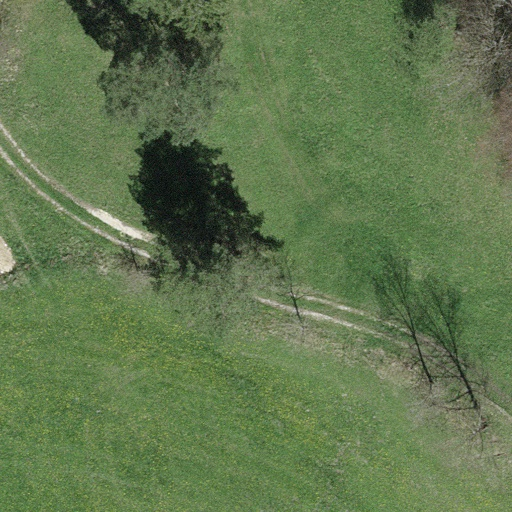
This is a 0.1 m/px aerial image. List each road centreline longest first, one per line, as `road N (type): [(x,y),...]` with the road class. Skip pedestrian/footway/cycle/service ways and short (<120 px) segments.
road 1 (track): [(511,438),(397,337),(360,321),(381,280),(276,123),(244,0)]
road 2 (track): [(360,321),(221,287),(54,208),(0,146)]
